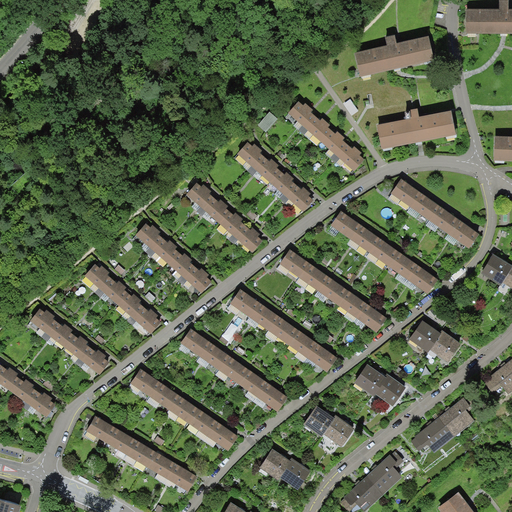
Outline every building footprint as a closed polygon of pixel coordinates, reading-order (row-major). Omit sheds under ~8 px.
[(418,0),(414,22),(429,25),(431,18),(434,0),(418,0)] [(467,28),(476,28),(476,31),(511,31),(511,10),(508,11),(508,0),(500,0),(499,11),(467,11),(467,24),(467,28)] [(369,69),(370,72),(424,60),(423,56),(432,54),(431,50),(428,38),(396,45),(394,35),(386,37),(388,47),(356,54),(360,71),(369,69)] [(314,116),(309,112),(310,109),(308,106),(306,105),(303,107),(298,102),(290,112),(303,124),(298,129),(301,131),(314,116)] [(390,141),(391,145),(401,143),(446,134),(445,131),(454,129),(451,112),(419,118),(416,108),(409,110),(410,120),(378,126),(381,143),(390,141)] [(259,124),(266,131),(276,120),(269,113),(259,124)] [(323,120),(320,122),(314,116),(301,131),(304,134),(308,128),(322,140),(331,131),(326,127),(327,123),(325,121),(323,120)] [(322,140),(336,152),(331,157),(334,160),(347,145),(341,140),(342,137),(340,134),(338,133),(335,135),(331,131),(322,140)] [(504,155),(503,159),(511,159),(511,138),(495,138),(494,151),(494,155),(504,155)] [(263,157),(258,152),(260,149),(257,147),(255,146),(252,147),(247,143),(239,152),(252,164),(248,169),(250,172),(263,157)] [(363,159),(358,155),(359,151),(357,149),(355,148),(352,149),(347,145),(334,160),(336,162),(341,157),(354,169),(363,159)] [(272,160),(269,162),(263,157),(250,172),(253,174),(257,169),(271,181),(280,171),(275,167),(276,164),(274,162),(272,160)] [(11,185),(22,198),(31,190),(40,182),(29,169),(11,185)] [(271,181),(285,193),(280,198),(283,200),(296,185),(290,180),(291,177),(289,175),(287,173),(284,175),(280,171),(271,181)] [(408,184),(401,179),(392,192),(411,205),(420,193),(408,184)] [(213,198),(207,193),(209,190),(206,188),(205,186),(202,188),(196,183),(188,193),(201,205),(197,210),(199,212),(213,198)] [(312,200),(307,195),(308,192),(306,190),(304,188),(301,190),(296,185),(283,200),(285,203),(290,198),(304,209),(312,200)] [(428,198),(420,193),(411,205),(430,219),(439,206),(428,198)] [(221,201),(219,203),(213,198),(199,212),(202,215),(207,210),(220,222),(229,212),(224,208),(226,205),(223,203),(221,201)] [(447,212),(439,206),(430,219),(450,233),(459,220),(447,212)] [(348,216),(341,211),(332,224),(351,237),(360,225),(348,216)] [(220,222),(234,234),(229,239),(232,241),(245,226),(239,221),(240,218),(238,216),(236,214),(233,216),(229,212),(220,222)] [(466,225),(459,220),(450,233),(469,246),(478,233),(466,225)] [(162,238),(156,233),(158,230),(155,228),(154,227),(151,228),(145,224),(137,234),(150,246),(146,251),(148,253),(162,238)] [(367,230),(360,225),(351,237),(370,251),(379,238),(367,230)] [(261,240),(256,236),(257,233),(255,231),(253,229),(250,231),(245,226),(232,241),(235,243),(239,238),(253,250),(261,240)] [(171,242),(168,243),(162,238),(148,253),(151,255),(156,250),(169,262),(178,252),(173,248),(175,245),(172,243),(171,242)] [(387,244),(379,238),(370,251),(389,264),(398,252),(387,244)] [(297,255),(290,250),(281,262),(300,276),(309,263),(297,255)] [(169,262),(183,274),(178,279),(181,282),(194,267),(188,261),(190,258),(187,256),(185,255),(182,256),(178,252),(169,262)] [(406,257),(398,252),(389,264),(408,278),(417,265),(406,257)] [(493,254),(483,271),(484,271),(492,275),(491,276),(501,282),(503,279),(511,266),(500,259),(493,254)] [(317,269),(309,263),(300,276),(319,289),(328,277),(317,269)] [(111,279),(106,274),(107,271),(104,269),(103,267),(100,269),(95,264),(86,274),(100,286),(95,291),(98,294),(111,279)] [(511,264),(511,266),(503,279),(511,284),(511,264)] [(424,270),(417,265),(408,278),(428,291),(437,279),(424,270)] [(210,281),(205,276),(206,273),(203,271),(202,270),(199,271),(194,267),(181,282),(184,284),(188,279),(202,291),(210,281)] [(336,282),(328,277),(319,289),(338,303),(347,290),(336,282)] [(120,282),(117,284),(111,279),(98,294),(100,296),(105,291),(119,303),(127,293),(123,289),(124,286),(121,284),(120,282)] [(247,294),(240,289),(231,302),(250,315),(259,303),(247,294)] [(354,295),(347,290),(338,303),(357,316),(366,304),(354,295)] [(119,303),(132,315),(127,320),(130,322),(143,307),(137,302),(139,299),(136,297),(135,295),(132,297),(127,293),(119,303)] [(267,308),(259,303),(250,315),(270,329),(279,316),(267,308)] [(374,309),(366,304),(357,316),(376,330),(385,317),(374,309)] [(160,322),(154,317),(156,314),(153,312),(152,310),(149,312),(143,307),(130,322),(133,325),(137,319),(151,331),(160,322)] [(57,322),(51,318),(52,315),(49,312),(48,311),(45,313),(39,309),(32,319),(46,330),(42,336),(44,338),(57,322)] [(286,322),(279,316),(270,329),(289,342),(298,330),(286,322)] [(422,321),(411,336),(411,337),(412,336),(419,342),(429,349),(431,346),(439,333),(429,326),(422,321)] [(66,325),(63,327),(57,322),(44,338),(47,340),(51,335),(66,346),(74,335),(69,332),(70,328),(67,326),(66,325)] [(199,334),(191,329),(182,341),(201,355),(210,342),(199,334)] [(306,336),(298,330),(289,342),(308,356),(317,343),(306,336)] [(439,333),(431,346),(439,351),(438,352),(448,359),(459,343),(448,335),(441,331),(439,333)] [(66,346),(80,357),(76,362),(79,364),(91,349),(85,344),(86,341),(83,338),(81,337),(79,339),(74,335),(66,346)] [(218,348),(210,342),(201,355),(220,368),(229,356),(218,348)] [(325,349),(317,343),(308,356),(327,369),(336,357),(325,349)] [(108,362),(102,357),(104,354),(101,352),(99,351),(96,353),(91,349),(79,364),(81,366),(86,361),(100,372),(108,362)] [(238,362),(229,356),(220,368),(239,382),(248,369),(238,362)] [(489,378),(490,378),(485,382),(487,385),(492,381),(495,385),(500,381),(508,391),(511,387),(511,359),(503,366),(489,378)] [(374,393),(376,389),(385,377),(374,369),(367,364),(356,380),(357,381),(357,380),(365,385),(364,386),(374,393)] [(11,369),(8,371),(2,366),(0,368),(0,380),(12,389),(19,379),(15,375),(16,372),(12,370),(11,369)] [(132,382),(151,395),(160,382),(148,374),(141,369),(132,382)] [(256,375),(248,369),(239,382),(258,395),(267,383),(256,375)] [(393,402),(404,387),(394,379),(387,374),(385,377),(376,389),(384,395),(393,402)] [(12,389),(26,400),(22,405),(25,408),(37,391),(31,387),(32,384),(28,381),(27,380),(24,382),(19,379),(12,389)] [(151,395),(170,408),(179,395),(168,388),(160,382),(151,395)] [(275,388),(267,383),(258,395),(278,409),(286,396),(275,388)] [(55,404),(49,400),(50,397),(47,395),(45,394),(43,395),(37,391),(25,408),(28,410),(32,404),(47,415),(55,404)] [(170,408),(190,421),(198,409),(187,401),(179,395),(170,408)] [(453,434),(473,419),(465,409),(469,405),(466,401),(471,397),(469,395),(464,399),(464,398),(447,411),(440,417),(453,434)] [(313,426),(313,427),(322,433),(324,430),(333,418),(322,410),(316,406),(305,421),(306,422),(306,421),(313,426)] [(190,421),(209,435),(218,422),(206,414),(198,409),(190,421)] [(333,418),(324,430),(332,436),(342,443),(353,428),(343,420),(335,415),(333,418)] [(87,429),(108,441),(115,428),(104,421),(95,416),(87,429)] [(453,434),(440,417),(430,425),(416,436),(416,437),(411,441),(413,444),(418,440),(422,443),(426,440),(434,450),(453,434)] [(209,435),(228,448),(237,435),(225,427),(218,422),(209,435)] [(108,441),(128,453),(136,440),(124,432),(115,428),(108,441)] [(128,453),(148,465),(156,452),(144,444),(136,440),(128,453)] [(269,470),(279,477),(281,473),(289,461),(278,453),(272,449),(261,465),(262,465),(269,470)] [(367,476),(382,492),(401,475),(392,466),(396,462),(393,458),(398,454),(395,451),(391,456),(390,455),(375,469),(367,476)] [(148,465),(168,477),(176,464),(164,456),(156,452),(148,465)] [(299,463),(291,458),(289,461),(281,473),(289,479),(288,479),(298,486),(309,470),(299,463)] [(168,477),(188,489),(196,476),(184,468),(176,464),(168,477)] [(382,492),(367,476),(358,484),(345,497),(341,502),(343,504),(348,500),(351,503),(355,499),(364,509),(382,492)] [(467,511),(463,506),(463,505),(465,503),(457,493),(440,506),(444,511),(467,511)] [(0,511),(16,511),(19,504),(0,498),(0,511)] [(245,511),(237,507),(230,502),(224,511),(245,511)]
